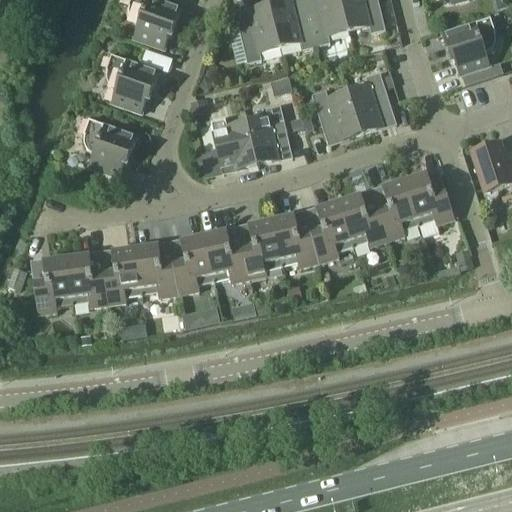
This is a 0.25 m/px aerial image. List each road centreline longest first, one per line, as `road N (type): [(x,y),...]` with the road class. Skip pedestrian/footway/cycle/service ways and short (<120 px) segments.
road 1 (tertiary): [(495,309),(180,381),(0,400)]
road 2 (residential): [(439,135),(291,182),(142,214)]
road 3 (primary): [(511,444),(241,511)]
road 4 (residential): [(142,214),(217,0)]
road 5 (residential): [(495,309),(439,135)]
road 6 (residential): [(399,0),(439,135)]
